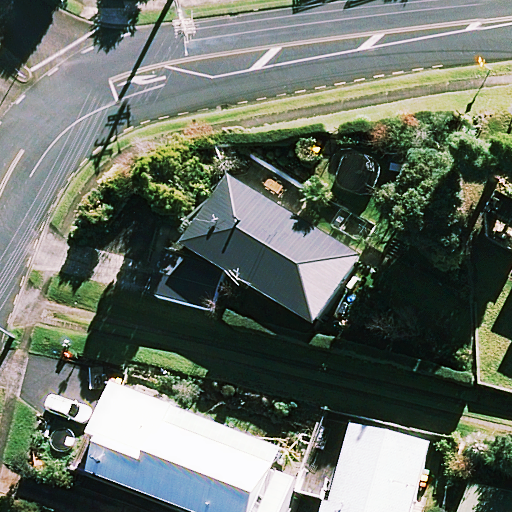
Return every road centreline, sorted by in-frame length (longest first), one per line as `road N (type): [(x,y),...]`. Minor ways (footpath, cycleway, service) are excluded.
road 1 (unknown): [(0,320),(159,350),(511,440)]
road 2 (residential): [(511,31),(148,80),(49,122)]
